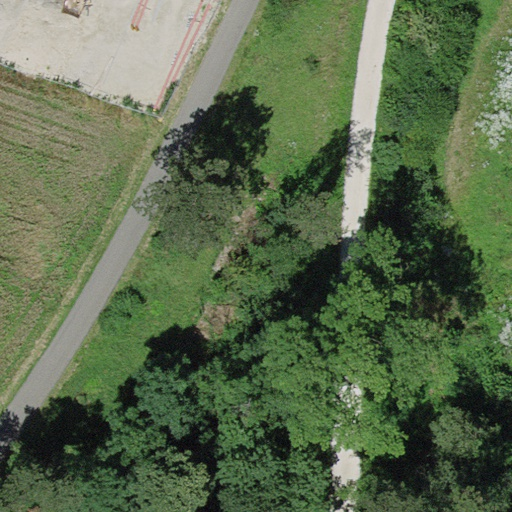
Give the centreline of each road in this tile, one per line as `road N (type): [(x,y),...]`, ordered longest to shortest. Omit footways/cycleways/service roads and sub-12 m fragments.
road 1 (track): [(376,0),(324,332),(312,511)]
road 2 (track): [(245,0),(50,353),(0,423)]
